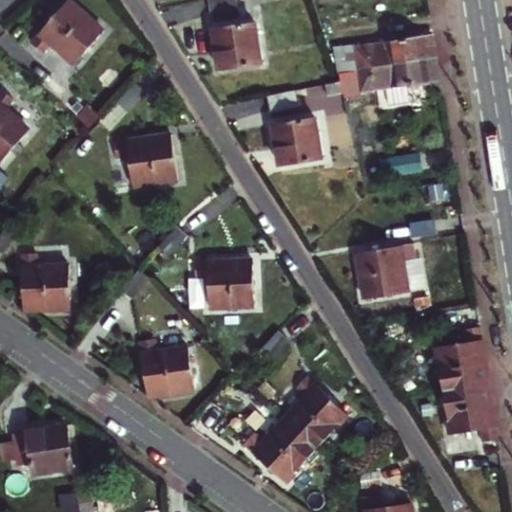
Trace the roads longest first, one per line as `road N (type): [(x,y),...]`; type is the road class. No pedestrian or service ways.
road 1 (residential): [(132,0),(459,511)]
road 2 (residential): [(265,511),(0,325)]
road 3 (tertiary): [(478,0),(511,209)]
